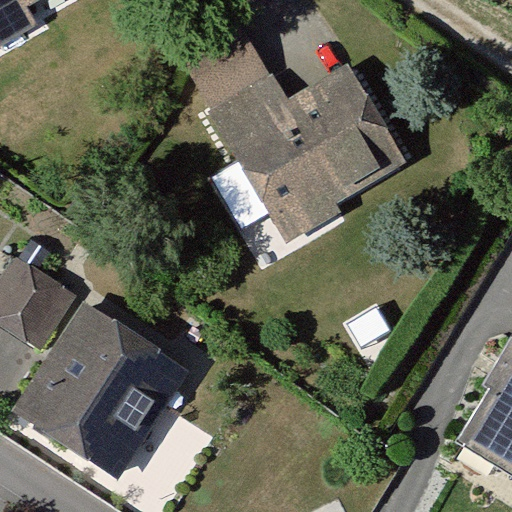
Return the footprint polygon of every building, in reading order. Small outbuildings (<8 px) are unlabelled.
[(0,0),(0,48),(53,16),(42,0),(0,0)] [(270,56),(203,97),(292,241),(355,202),(336,172),(402,131),(355,56),(294,94),(270,56)] [(0,311),(46,342),(83,287),(21,246),(0,276),(0,311)] [(200,356),(107,295),(34,407),(127,467),(200,356)] [(511,348),(465,439),(511,463),(511,348)]
